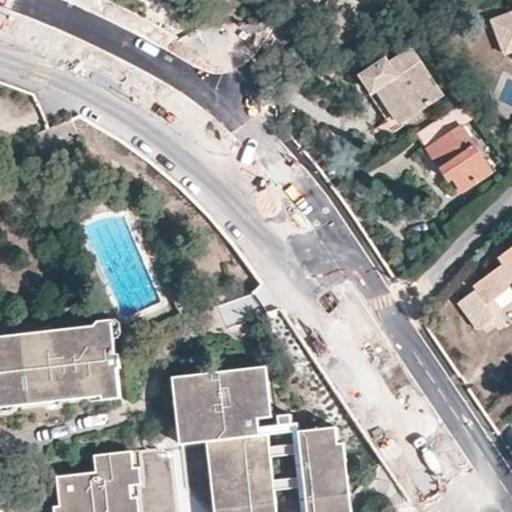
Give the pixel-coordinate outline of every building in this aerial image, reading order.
[(511,12),(491,20),(505,54),(511,51),(511,12)] [(441,95),(409,48),(387,62),(385,59),(362,73),(373,91),(378,89),(401,123),(440,97),(441,97),(441,96),(441,95)] [(460,87),(446,97),(452,107),(467,97),(460,87)] [(478,115),(467,97),(416,132),(447,179),(452,176),(459,186),(489,166),(463,126),(478,115)] [(493,111),(481,119),(495,140),(507,132),(493,111)] [(511,248),(500,257),(504,264),(475,285),(478,289),(459,302),(479,328),(496,316),(488,303),(502,293),(511,288),(508,284),(511,281),(511,248)] [(194,293),(187,277),(175,283),(168,286),(177,303),(182,300),(194,293)] [(110,320),(27,330),(34,398),(56,395),(72,394),(96,391),(111,389),(111,393),(125,391),(120,336),(118,320),(110,320)] [(27,330),(0,332),(0,401),(3,401),(21,399),(34,398),(27,330)] [(181,511),(215,508),(278,501),(278,511),(280,511),(301,509),(299,487),(277,489),(276,477),(297,475),(294,451),(272,454),(271,443),(293,440),(291,428),(268,430),(268,427),(236,431),(235,417),(273,411),(265,360),(176,372),(186,438),(95,450),(96,465),(57,470),(60,503),(61,511),(181,511)] [(279,419),(292,418),(291,408),(279,410),(279,419)] [(278,511),(278,501),(215,508),(215,511),(308,511),(306,495),(298,426),(297,418),(292,418),(279,419),(268,420),(268,427),(268,430),(291,428),(293,440),(271,443),(272,454),(294,451),(297,475),(276,477),(277,489),(299,487),(301,509),(280,511),(278,511)] [(345,511),(344,490),(349,490),(342,439),(336,440),(334,423),(298,426),(306,495),(308,511),(345,511)] [(53,511),(61,511),(60,503),(53,504),(53,511)]
